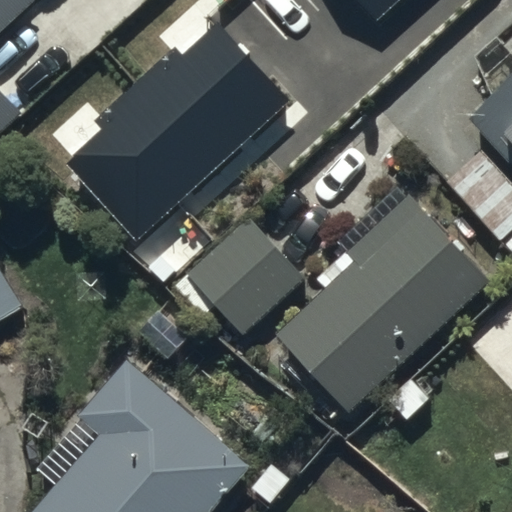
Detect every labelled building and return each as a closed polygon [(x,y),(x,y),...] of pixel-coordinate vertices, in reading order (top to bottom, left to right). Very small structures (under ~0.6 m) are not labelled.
[(0,0),(0,147),(28,123),(0,90),(0,46),(40,13),(28,0),(0,0)] [(357,0),(375,19),(395,0),(357,0)] [(113,123),(70,163),(138,238),(289,102),(218,24),(184,55),(177,47),(104,113),(113,123)] [(511,58),(511,89),(471,127),(511,171),(511,42),(504,50),(511,58)] [(511,190),(481,158),(446,191),(511,259),(511,190)] [(495,292),(398,193),(337,251),(347,262),(320,288),(331,300),(279,350),(355,428),(495,292)] [(307,283),(249,224),(177,294),(207,324),(218,313),(247,343),(307,283)] [(0,267),(0,332),(29,314),(0,267)] [(58,494),(41,511),(227,511),(256,480),(131,369),(37,475),(58,494)]
